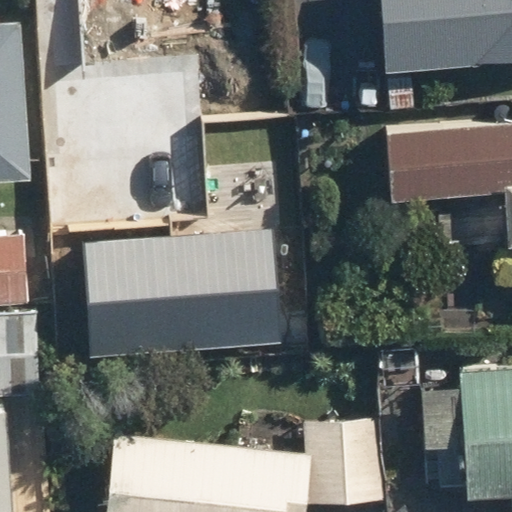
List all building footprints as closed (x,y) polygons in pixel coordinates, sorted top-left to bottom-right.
[(76,0),(79,107),(283,102),(280,0),(238,0),(239,4),(224,4),(224,0),(76,0)] [(511,0),(389,0),(392,53),(511,47),(511,0)] [(0,173),(39,172),(33,5),(0,5),(0,173)] [(511,117),(395,114),(392,185),(510,184),(511,233),(511,232),(511,117)] [(157,175),(135,174),(135,265),(195,265),(195,307),(225,308),(225,302),(281,303),(282,174),(225,174),(225,154),(157,153),(157,175)] [(37,232),(0,232),(0,294),(38,293),(37,232)] [(0,384),(41,384),(40,305),(0,305),(0,384)] [(511,358),(475,358),(475,374),(415,373),(414,437),(473,438),(472,473),(511,473),(511,358)] [(0,511),(17,511),(20,391),(0,391),(0,511)] [(306,438),(121,427),(116,511),(312,511),(314,494),(381,498),(385,410),(308,406),(306,438)]
